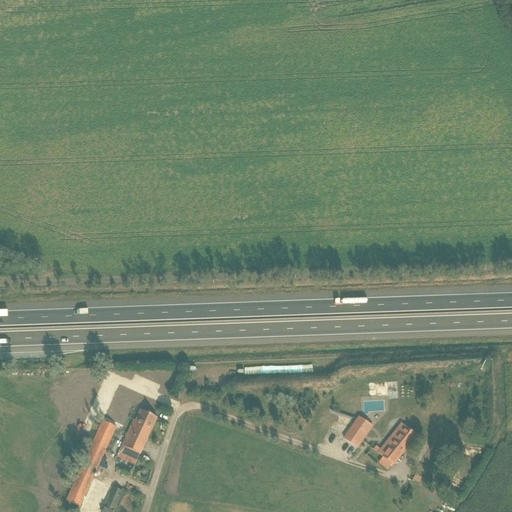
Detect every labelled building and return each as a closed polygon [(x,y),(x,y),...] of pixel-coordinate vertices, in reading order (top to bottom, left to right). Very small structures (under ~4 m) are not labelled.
[(118,457),(135,465),(157,419),(142,412),(138,423),(134,421),(118,457)] [(359,418),(344,439),(357,448),(372,427),(359,418)] [(66,501),(80,507),(116,428),(103,422),(66,501)] [(393,466),(416,437),(401,425),(378,454),(393,466)] [(447,488),(459,495),(472,474),(460,467),(447,488)] [(104,508),(113,511),(114,511),(123,493),(113,488),(104,508)]
